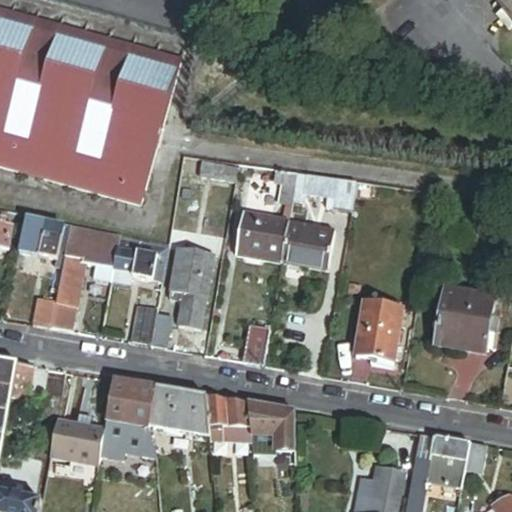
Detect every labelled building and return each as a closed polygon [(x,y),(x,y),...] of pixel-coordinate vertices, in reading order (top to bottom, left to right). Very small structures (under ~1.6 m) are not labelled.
[(511,0),(489,0),(504,18),(511,27),(511,0)] [(0,13),(0,169),(144,209),(185,65),(0,13)] [(510,37),(511,35),(511,27),(504,18),(498,23),(510,37)] [(204,166),(202,180),(212,182),(236,185),(238,171),(204,166)] [(309,180),(299,178),(297,190),(295,204),(305,206),(306,197),(309,180)] [(341,203),(344,185),(309,180),(306,197),(337,202),(341,203)] [(236,185),(212,182),(210,199),(233,203),(236,185)] [(358,187),(344,185),(341,203),(337,202),(335,213),(353,216),(358,187)] [(295,204),(297,190),(284,188),(280,207),(294,210),(295,204)] [(21,232),(23,218),(0,213),(0,249),(9,252),(13,231),(21,232)] [(238,260),(284,268),(291,227),(291,225),(246,217),(238,260)] [(58,264),(60,254),(65,232),(27,224),(20,256),(58,264)] [(291,227),(284,268),(329,276),(337,236),(291,227)] [(115,273),(122,241),(72,230),(67,256),(66,260),(84,264),(83,266),(115,273)] [(164,288),(172,251),(122,241),(115,273),(116,273),(135,277),(134,282),(164,288)] [(217,260),(180,253),(172,297),(185,300),(180,331),(201,335),(207,304),(209,304),(217,260)] [(66,260),(67,256),(60,254),(58,264),(57,270),(63,272),(66,260)] [(84,264),(66,260),(63,272),(58,299),(54,324),(52,332),(73,336),(78,312),(83,266),(84,264)] [(135,277),(116,273),(113,286),(132,290),(134,282),(135,277)] [(497,304),(447,295),(437,350),(487,359),(497,304)] [(38,321),(54,324),(58,299),(43,296),(38,321)] [(405,313),(367,307),(358,360),(396,367),(405,313)] [(152,350),(158,320),(139,317),(133,346),(152,350)] [(173,323),(158,320),(152,350),(167,353),(173,323)] [(272,328),(256,325),(252,350),(268,352),(272,328)] [(18,367),(0,363),(0,390),(13,393),(18,367)] [(35,370),(18,367),(13,393),(12,402),(28,405),(35,370)] [(158,392),(116,384),(108,425),(131,429),(151,432),(151,429),(158,392)] [(13,393),(0,390),(0,414),(9,416),(12,402),(13,393)] [(209,401),(158,392),(151,429),(211,440),(209,401)] [(250,408),(209,401),(211,440),(212,444),(252,446),(252,443),(250,408)] [(297,416),(250,408),(252,443),(277,442),(278,455),(296,455),(297,416)] [(0,439),(4,441),(9,416),(0,414),(0,439)] [(107,433),(58,425),(51,462),(100,471),(106,438),(107,433)] [(131,429),(108,425),(107,433),(106,438),(129,442),(131,429)] [(430,465),(418,462),(408,511),(421,511),(426,485),(464,492),(468,472),(473,447),(436,440),(430,465)] [(490,450),(473,447),(468,472),(484,476),(490,450)] [(399,511),(406,477),(382,472),(379,487),(368,484),(366,493),(361,493),(356,511),(399,511)] [(41,511),(43,504),(0,496),(0,511),(41,511)] [(511,511),(511,498),(494,509),(496,511),(511,511)]
